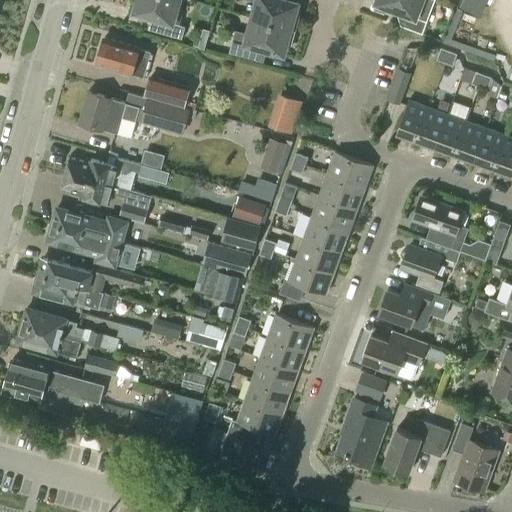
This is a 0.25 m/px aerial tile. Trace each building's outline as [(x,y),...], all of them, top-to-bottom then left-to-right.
[(180,39),(183,27),(172,23),(178,0),(131,0),(135,1),(132,12),(154,19),(151,30),(180,39)] [(295,30),(299,15),(295,14),(298,3),(287,0),(243,0),(254,3),(250,19),(295,30)] [(399,24),(422,32),(433,0),(375,0),(374,4),(375,4),(376,2),(403,12),(399,24)] [(462,0),(460,7),(480,16),(487,0),(462,0)] [(291,46),(295,30),(250,19),(246,34),(234,31),(229,53),(258,61),(261,49),(284,55),(287,44),(291,46)] [(144,77),(151,52),(139,49),(139,47),(104,38),(97,65),(130,74),(130,73),(144,77)] [(453,64),(457,53),(441,48),(437,59),(453,64)] [(400,103),(411,71),(399,67),(388,99),(400,103)] [(476,71),(471,82),(479,85),(484,74),(476,71)] [(487,89),(492,77),(484,74),(479,85),(487,89)] [(144,97),(183,107),(188,87),(150,76),(144,97)] [(125,102),(88,91),(79,122),(131,136),(139,108),(144,109),(141,120),(183,132),(189,109),(183,107),(144,97),(128,92),(125,102)] [(302,102),(283,96),(273,126),(292,132),(302,102)] [(417,139),(429,107),(409,99),(397,132),(417,139)] [(436,146),(448,113),(429,107),(417,139),(436,146)] [(455,153),(467,120),(448,113),(436,146),(455,153)] [(474,160),(486,127),(467,120),(455,153),(474,160)] [(493,167),(505,134),(486,127),(474,160),(493,167)] [(511,173),(511,136),(505,134),(493,167),(511,173)] [(277,172),(287,141),(271,136),(261,166),(277,172)] [(165,167),(170,153),(148,147),(144,161),(165,167)] [(366,186),(374,164),(336,150),(328,172),(366,186)] [(306,163),(309,156),(297,151),(294,159),(306,163)] [(90,163),(69,157),(66,171),(114,184),(117,172),(125,173),(133,170),(139,172),(141,164),(116,158),(114,165),(91,158),(90,163)] [(294,159),(291,166),(303,171),(306,163),(294,159)] [(124,197),(119,216),(130,219),(144,223),(152,195),(114,184),(66,171),(62,187),(81,193),(81,196),(109,204),(112,193),(124,197)] [(358,207),(366,186),(328,172),(320,193),(358,207)] [(272,200),(275,191),(255,185),(252,194),(272,200)] [(350,228),(358,207),(320,193),(312,214),(350,228)] [(260,224),(267,203),(239,194),(232,215),(260,224)] [(290,206),(293,198),(281,194),(278,202),(290,206)] [(465,210),(422,195),(414,219),(435,226),(430,238),(461,250),(486,258),(487,255),(491,243),(478,238),(470,243),(464,241),(469,227),(460,224),(465,210)] [(278,202),(275,210),(287,214),(290,206),(278,202)] [(57,208),(53,223),(111,239),(112,238),(124,242),(130,219),(119,216),(108,213),(105,222),(57,208)] [(343,249),(350,228),(312,214),(305,235),(343,249)] [(164,216),(161,224),(187,232),(190,225),(164,216)] [(261,227),(228,217),(221,239),(254,249),(261,227)] [(498,262),(511,223),(499,219),(496,228),(492,239),(491,243),(487,255),(486,258),(498,262)] [(111,239),(53,223),(48,240),(87,252),(87,250),(97,253),(95,260),(117,267),(124,242),(112,238),(111,239)] [(335,270),(343,249),(305,235),(297,256),(335,270)] [(430,238),(422,235),(419,246),(411,244),(409,249),(402,253),(405,259),(403,265),(434,276),(441,256),(457,261),(461,250),(430,238)] [(274,249),(277,241),(266,237),(263,245),(274,249)] [(252,251),(223,243),(217,268),(246,276),(252,251)] [(263,245),(260,253),(272,257),(274,249),(263,245)] [(327,291),(335,270),(297,256),(288,280),(284,278),(279,291),(300,299),(306,284),(327,291)] [(92,271),(42,258),(38,274),(102,291),(102,290),(105,278),(146,288),(149,276),(94,261),(92,271)] [(238,300),(241,289),(246,276),(232,273),(225,297),(238,300)] [(102,291),(38,274),(34,291),(73,301),(73,300),(99,307),(104,291),(102,290),(102,291)] [(429,302),(433,292),(410,283),(406,294),(389,288),(380,310),(412,323),(425,328),(434,304),(429,302)] [(511,286),(506,304),(489,298),(488,302),(485,310),(495,314),(511,319),(511,286)] [(113,307),(116,294),(105,291),(101,304),(113,307)] [(478,298),(475,307),(485,310),(488,302),(478,298)] [(207,307),(195,304),(193,312),(205,316),(207,307)] [(219,305),(216,316),(229,320),(233,307),(223,304),(223,306),(219,305)] [(85,328),(76,326),(77,323),(66,320),(66,318),(27,308),(22,325),(81,342),(81,340),(116,350),(120,337),(85,326),(85,328)] [(305,349),(314,324),(277,311),(268,336),(305,349)] [(473,312),(470,316),(471,322),(475,325),(481,324),(484,320),(483,314),(479,311),(473,312)] [(250,325),(252,317),(240,313),(238,321),(250,325)] [(178,336),(182,325),(157,318),(153,329),(178,336)] [(221,349),(228,328),(203,320),(197,342),(221,349)] [(511,335),(511,322),(505,320),(501,332),(511,335)] [(144,338),(147,328),(124,321),(121,331),(144,338)] [(238,321),(235,329),(247,333),(250,325),(238,321)] [(77,356),(81,342),(22,325),(18,341),(55,351),(56,350),(77,356)] [(419,364),(428,341),(401,332),(397,342),(371,333),(363,357),(399,370),(403,358),(419,364)] [(297,372),(305,349),(268,336),(260,359),(297,372)] [(511,397),(511,349),(507,348),(492,390),(511,397)] [(139,380),(140,375),(131,372),(119,361),(88,353),(84,367),(139,380)] [(235,368),(237,360),(225,356),(222,364),(235,368)] [(13,358),(8,375),(83,396),(87,397),(87,396),(97,399),(101,384),(90,381),(90,382),(79,379),(69,376),(70,374),(13,358)] [(212,374),(217,361),(208,358),(204,371),(212,374)] [(288,396),(297,372),(260,359),(252,383),(288,396)] [(222,364),(220,372),(232,376),(235,368),(222,364)] [(379,396),(386,379),(364,371),(358,389),(361,390),(358,397),(355,396),(344,426),(346,427),(338,450),(372,462),(387,421),(374,416),(379,403),(373,401),(375,395),(379,396)] [(83,396),(8,375),(3,390),(38,400),(37,406),(66,414),(70,400),(81,404),(83,396)] [(227,391),(230,381),(218,377),(215,387),(227,391)] [(280,420),(288,396),(252,383),(243,407),(280,420)] [(219,412),(222,404),(210,400),(207,408),(219,412)] [(119,417),(128,419),(130,409),(107,403),(106,408),(120,412),(119,417)] [(280,420),(243,407),(239,419),(234,417),(230,429),(266,442),(270,432),(275,434),(280,420)] [(207,408),(204,416),(216,420),(219,412),(207,408)] [(442,455),(451,428),(416,416),(411,431),(398,426),(385,463),(409,471),(417,447),(442,455)] [(187,452),(190,443),(196,425),(170,417),(162,444),(187,452)] [(485,489),(499,449),(469,438),(474,426),(462,422),(453,448),(464,452),(454,478),(485,489)] [(257,467),(266,442),(230,429),(221,454),(257,467)]
